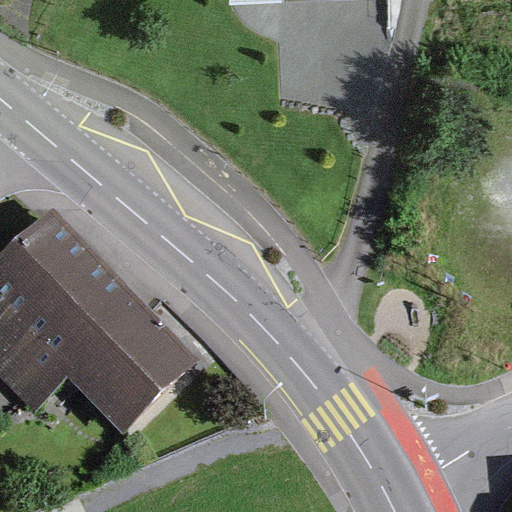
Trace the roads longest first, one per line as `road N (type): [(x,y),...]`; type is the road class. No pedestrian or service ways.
road 1 (secondary): [(31,126),(203,271),(294,360),(391,503)]
road 2 (residential): [(391,503),(511,427)]
